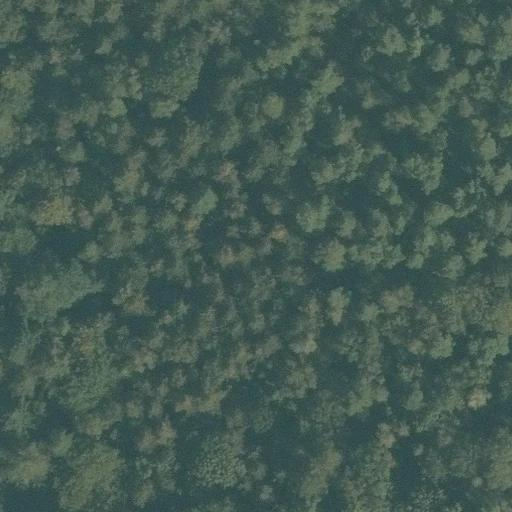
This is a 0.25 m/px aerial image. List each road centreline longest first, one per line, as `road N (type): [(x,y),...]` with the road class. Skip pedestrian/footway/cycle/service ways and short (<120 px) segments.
road 1 (track): [(293,364),(192,0)]
road 2 (track): [(293,364),(11,499),(12,511)]
road 3 (track): [(511,261),(293,364)]
road 4 (track): [(334,511),(293,364)]
